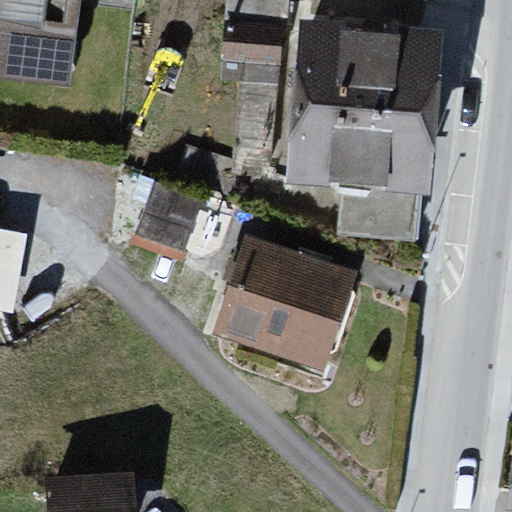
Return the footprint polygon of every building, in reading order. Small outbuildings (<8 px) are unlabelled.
[(80,0),(0,0),(0,86),(68,95),(80,0)] [(428,0),(391,0),(426,11),(428,0)] [(423,193),(436,46),(298,34),(285,181),(423,193)] [(138,226),(187,242),(204,190),(155,174),(138,226)] [(0,299),(15,302),(30,224),(0,218),(0,299)] [(353,289),(246,249),(213,337),(320,377),(353,289)] [(125,511),(122,467),(43,473),(45,511),(125,511)]
